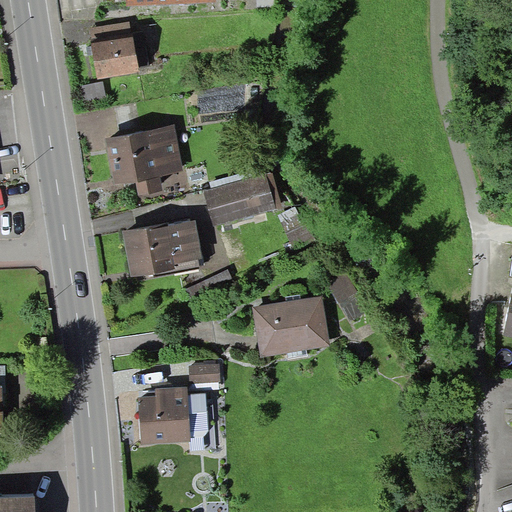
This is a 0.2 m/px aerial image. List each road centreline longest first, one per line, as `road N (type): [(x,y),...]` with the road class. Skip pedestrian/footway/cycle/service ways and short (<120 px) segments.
road 1 (residential): [(491,209),(481,511)]
road 2 (secondary): [(29,0),(67,247)]
road 3 (track): [(445,0),(445,84),(491,209)]
road 4 (secondary): [(67,247),(93,455)]
